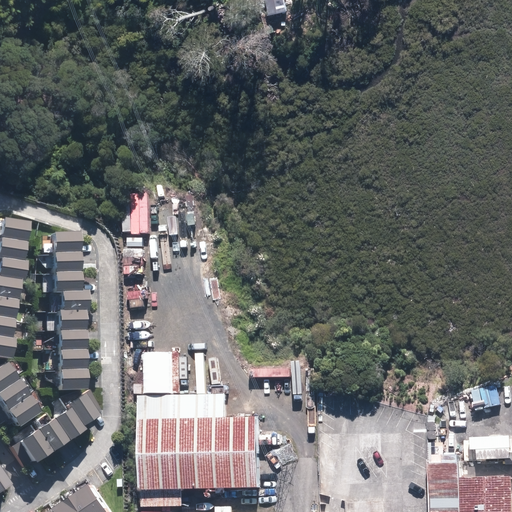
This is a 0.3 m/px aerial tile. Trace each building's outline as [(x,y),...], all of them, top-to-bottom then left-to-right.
[(142,192),(126,192),(125,231),(142,231),(142,192)] [(31,220),(4,216),(2,236),(28,240),(31,220)] [(80,231),(54,232),(54,250),(80,249),(80,231)] [(25,259),(28,240),(2,236),(0,248),(0,255),(2,256),(25,259)] [(80,249),(54,250),(55,270),(81,269),(80,249)] [(25,259),(2,256),(0,272),(0,274),(21,277),(25,278),(27,259),(25,259)] [(81,269),(55,270),(56,290),(62,290),(82,289),(81,269)] [(0,274),(0,294),(19,297),(21,277),(0,274)] [(82,289),(62,290),(62,308),(85,307),(89,307),(88,289),(82,289)] [(19,297),(0,294),(0,313),(16,316),(19,297)] [(62,308),(59,308),(60,328),(86,327),(85,307),(62,308)] [(16,316),(0,313),(0,334),(13,336),(16,316)] [(86,327),(60,328),(60,348),(86,347),(86,327)] [(13,336),(0,334),(0,354),(13,356),(15,336),(13,336)] [(86,347),(60,348),(61,367),(87,366),(86,347)] [(0,389),(19,376),(8,360),(0,365),(0,389)] [(299,363),(289,362),(288,386),(297,387),(299,363)] [(88,386),(87,366),(61,367),(62,387),(88,386)] [(30,391),(19,376),(0,389),(0,394),(8,407),(30,391)] [(42,408),(30,391),(8,407),(20,424),(42,408)] [(99,412),(85,391),(68,402),(71,405),(82,423),(99,412)] [(226,398),(140,400),(142,495),(267,493),(265,420),(226,421),(226,398)] [(71,405),(54,416),(68,438),(85,427),(82,423),(71,405)] [(54,416),(38,427),(53,448),(68,438),(54,416)] [(38,427),(21,438),(35,459),(53,448),(38,427)] [(0,488),(12,481),(0,463),(0,488)] [(461,465),(433,465),(434,511),(511,511),(511,475),(461,476),(461,465)] [(101,480),(83,493),(95,511),(114,511),(120,508),(101,480)] [(95,511),(83,493),(74,499),(83,511),(95,511)] [(83,511),(74,499),(60,508),(62,511),(83,511)]
